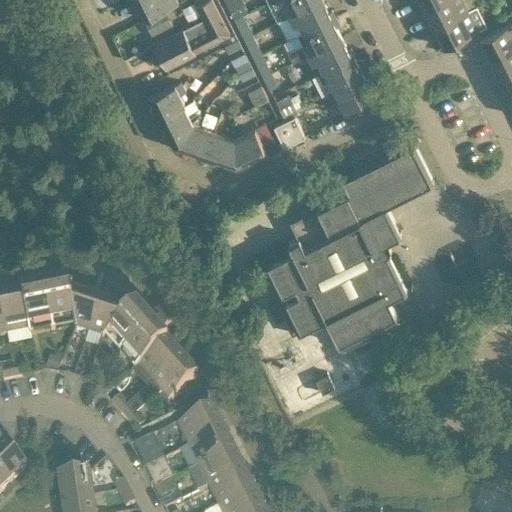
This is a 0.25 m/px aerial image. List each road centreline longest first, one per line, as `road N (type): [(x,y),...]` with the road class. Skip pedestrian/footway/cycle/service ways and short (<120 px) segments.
road 1 (residential): [(413,95),(236,184),(216,184),(160,162),(138,140),(70,0)]
road 2 (residential): [(0,408),(45,407),(109,440),(150,511)]
road 3 (residential): [(511,174),(457,67),(446,58),(409,77)]
road 4 (residential): [(511,179),(475,187),(458,177),(413,95)]
